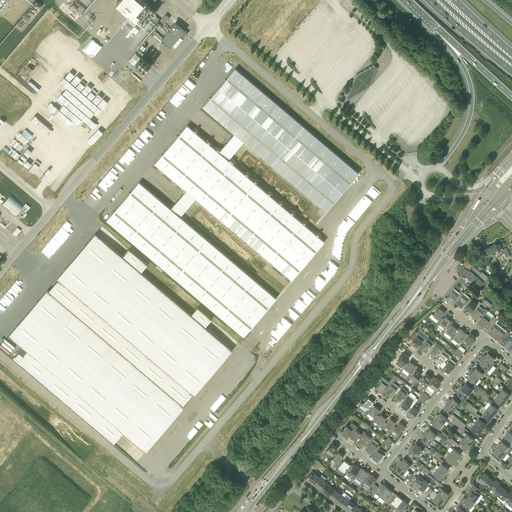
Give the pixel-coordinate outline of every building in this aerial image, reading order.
[(144,0),(116,0),(145,24),(156,10),(144,0)] [(169,18),(166,14),(159,22),(163,25),(169,18)] [(162,39),(165,41),(171,47),(180,36),(183,39),(188,33),(175,23),(162,39)] [(170,48),(166,52),(170,56),(174,52),(170,48)] [(134,52),(130,61),(136,64),(138,59),(139,59),(141,55),(134,52)] [(359,93),(367,88),(371,84),(377,67),(374,64),(358,74),(355,77),(351,86),(346,99),(359,93)] [(244,336),(276,298),(180,217),(196,198),(292,280),(324,241),(310,230),(228,160),(244,142),(326,211),(359,173),(235,68),(203,106),(235,134),(219,152),(187,125),(155,163),(187,190),(171,209),(139,182),(107,220),(244,336)] [(80,94),(77,99),(97,115),(100,111),(80,94)] [(72,106),(68,110),(87,126),(90,122),(72,106)] [(54,136),(67,146),(71,142),(58,131),(54,136)] [(84,155),(97,140),(92,136),(80,151),(84,155)] [(74,159),(67,167),(71,171),(79,163),(74,159)] [(50,187),(55,191),(63,182),(58,178),(50,187)] [(15,216),(23,206),(10,195),(2,204),(15,216)] [(4,215),(0,219),(0,225),(4,229),(11,221),(4,215)] [(16,236),(21,230),(18,227),(12,232),(16,236)] [(205,327),(211,319),(198,307),(191,315),(141,273),(148,265),(129,249),(123,257),(95,234),(57,278),(58,280),(194,395),(232,350),(205,327)] [(496,243),(490,246),(496,258),(502,255),(501,254),(504,253),(506,257),(510,255),(506,247),(500,250),(496,243)] [(484,249),(487,255),(488,258),(494,255),(496,258),(490,246),(484,249)] [(463,263),(463,264),(483,281),(487,284),(490,280),(487,277),(481,271),(481,272),(472,265),(473,264),(467,259),(463,263)] [(479,287),(483,281),(463,264),(457,271),(462,275),(460,278),(461,278),(469,286),(475,290),(478,287),(479,287)] [(467,288),(469,286),(461,278),(459,281),(467,288)] [(13,358),(113,444),(123,432),(146,452),(184,407),(183,406),(49,291),(47,290),(9,335),(23,347),(13,358)] [(455,299),(458,300),(463,293),(461,291),(458,296),(452,291),(446,298),(452,303),(455,299)] [(467,305),(471,299),(469,297),(467,300),(461,296),(464,293),(463,293),(458,300),(456,303),(462,307),(465,303),(467,305)] [(473,308),(476,310),(481,303),(479,301),(477,304),(471,300),(472,299),(471,299),(467,305),(465,307),(471,311),(473,308)] [(482,303),(481,303),(476,310),(472,315),(477,320),(480,317),(482,318),(486,313),(484,311),(483,312),(477,308),(482,303)] [(439,319),(437,322),(439,324),(439,323),(443,318),(441,317),(444,312),(439,308),(433,315),(439,319)] [(487,324),(489,325),(495,318),(493,316),(492,317),(486,313),(482,318),(478,323),(483,328),(487,324)] [(442,332),(444,334),(446,332),(450,327),(447,325),(451,321),(445,316),(443,318),(439,323),(445,328),(442,332)] [(488,332),(493,336),(499,329),(493,325),(498,319),(495,318),(489,325),(491,327),(488,332)] [(450,327),(446,332),(451,336),(450,338),(452,339),(453,339),(457,334),(455,332),(457,329),(451,325),(450,327)] [(462,344),(465,340),(466,338),(464,336),(467,333),(461,329),(457,334),(453,339),(459,343),(460,342),(462,344)] [(504,338),(509,332),(507,330),(504,333),(499,329),(493,336),(499,341),(502,336),(504,338)] [(422,345),(427,339),(425,338),(424,338),(419,333),(417,332),(411,339),(413,341),(411,343),(417,347),(420,343),(422,345)] [(503,344),(509,349),(511,344),(511,339),(509,337),(511,334),(509,332),(504,338),(507,340),(503,344)] [(465,340),(470,345),(476,337),(470,333),(466,338),(465,340)] [(430,348),(432,349),(436,344),(436,343),(434,342),(432,344),(426,340),(427,339),(422,345),(421,347),(426,352),(430,348)] [(441,349),(436,344),(432,349),(430,351),(436,356),(438,353),(440,355),(445,349),(442,347),(441,349)] [(445,349),(440,355),(436,360),(442,364),(444,361),(446,363),(450,358),(451,357),(449,355),(448,357),(442,353),(445,349)] [(484,354),(482,356),(493,365),(495,363),(492,361),(495,358),(488,352),(486,355),(484,354)] [(404,369),(408,363),(406,361),(409,357),(404,353),(398,360),(403,364),(401,367),(404,369)] [(482,364),(480,367),(487,373),(493,365),(482,356),(480,359),(482,360),(479,362),(482,364)] [(448,372),(454,365),(456,362),(450,358),(446,363),(442,368),(448,372)] [(410,377),(410,376),(414,371),(412,369),(415,365),(410,361),(408,363),(404,369),(402,371),(410,377)] [(480,367),(478,369),(476,367),(474,370),(472,369),(470,371),(479,378),(483,373),(484,374),(486,372),(487,373),(480,367)] [(413,389),(418,383),(422,378),(420,376),(422,374),(416,369),(414,371),(410,376),(416,381),(415,382),(414,381),(410,386),(413,389)] [(476,388),(478,389),(480,387),(475,383),(479,378),(470,371),(468,374),(470,375),(468,377),(470,379),(468,382),(476,388)] [(421,395),(429,385),(431,382),(429,381),(431,378),(425,373),(422,378),(418,383),(423,387),(419,393),(421,395)] [(431,382),(429,385),(435,389),(441,382),(435,377),(431,382)] [(385,388),(387,390),(393,382),(391,380),(389,382),(386,380),(385,383),(381,380),(376,388),(381,392),(385,388)] [(393,382),(387,390),(385,392),(391,396),(394,392),(397,394),(401,388),(399,386),(393,382)] [(473,389),(474,390),(476,392),(478,389),(476,388),(468,382),(466,384),(465,383),(463,386),(462,385),(460,387),(469,394),(473,389)] [(403,398),(405,399),(408,395),(409,394),(407,392),(407,391),(402,387),(401,388),(397,394),(395,396),(400,401),(403,398)] [(463,402),(465,399),(469,394),(460,387),(458,390),(459,391),(457,393),(458,394),(457,397),(463,402)] [(502,388),(498,394),(507,400),(509,398),(508,397),(510,394),(502,388)] [(217,405),(217,406),(218,407),(227,395),(223,392),(215,403),(217,405)] [(505,403),(507,400),(498,394),(494,399),(502,404),(504,402),(505,403)] [(409,406),(411,408),(413,405),(418,399),(415,397),(414,399),(408,395),(405,399),(401,404),(407,409),(409,406)] [(368,414),(369,413),(373,407),(371,406),(374,402),(368,397),(363,404),(368,409),(366,412),(368,414)] [(449,399),(447,401),(455,408),(459,403),(461,404),(463,402),(457,397),(455,399),(452,397),(450,400),(449,399)] [(444,407),(445,408),(443,411),(449,416),(451,413),(455,408),(447,401),(445,404),(446,405),(444,407)] [(471,408),(466,404),(463,402),(461,404),(469,411),(471,408)] [(491,403),(487,409),(495,415),(497,413),(496,412),(498,409),(491,403)] [(369,413),(374,417),(372,420),(375,422),(375,421),(379,416),(377,414),(380,410),(374,405),(373,407),(369,413)] [(413,405),(411,408),(407,413),(413,417),(418,410),(413,405)] [(493,418),(495,415),(487,409),(483,414),(481,416),(487,421),(489,419),(490,419),(492,417),(493,418)] [(437,414),(435,416),(444,423),(448,418),(449,416),(443,411),(441,413),(440,412),(438,415),(437,414)] [(375,421),(381,425),(380,427),(382,428),(383,428),(382,428),(386,423),(384,421),(386,418),(381,414),(379,416),(375,421)] [(444,423),(435,416),(433,419),(434,420),(432,422),(435,424),(433,427),(437,431),(439,428),(440,428),(444,423)] [(382,428),(383,428),(388,432),(389,431),(391,433),(392,432),(394,429),(396,427),(394,425),(396,422),(390,418),(386,423),(382,428)] [(479,418),(475,424),(483,430),(485,428),(484,427),(486,424),(479,418)] [(349,434),(351,435),(356,429),(358,427),(352,422),(348,427),(346,425),(341,432),(346,437),(349,434)] [(400,422),(396,427),(394,429),(392,432),(392,433),(393,434),(394,435),(396,434),(397,432),(400,434),(405,427),(400,422)] [(483,430),(475,424),(471,429),(478,434),(480,432),(481,433),(483,430)] [(442,435),(441,434),(437,431),(433,427),(431,430),(429,429),(427,431),(426,430),(424,433),(433,440),(437,435),(440,437),(442,435)] [(360,436),(362,437),(365,433),(366,433),(364,431),(361,434),(356,429),(351,435),(350,436),(356,441),(360,436)] [(370,444),(371,442),(374,438),(372,436),(371,438),(365,433),(362,437),(360,441),(365,445),(367,442),(370,444)] [(429,445),(433,440),(424,433),(422,435),(423,436),(421,439),(429,445)] [(467,433),(463,438),(471,445),(473,443),(472,442),(474,439),(467,433)] [(463,438),(459,443),(460,445),(466,450),(468,447),(469,448),(471,445),(463,438)] [(510,447),(502,441),(498,446),(507,453),(508,454),(511,449),(511,448),(511,444),(511,445),(510,447)] [(374,450),(376,452),(381,446),(378,445),(377,446),(371,442),(370,444),(366,449),(371,453),(374,450)] [(332,460),(332,459),(336,454),(334,452),(337,448),(332,443),(326,450),(330,453),(330,454),(332,455),(330,458),(332,460)] [(413,444),(410,447),(419,454),(423,449),(416,443),(414,445),(413,444)] [(381,446),(376,452),(372,457),(378,461),(383,454),(381,452),(382,451),(379,448),(381,446)] [(507,453),(498,446),(493,451),(501,457),(503,459),(507,453)] [(409,458),(420,467),(422,465),(418,461),(422,456),(419,454),(410,447),(409,449),(410,450),(408,453),(411,455),(409,458)] [(461,453),(453,448),(449,453),(458,460),(460,457),(459,456),(461,453)] [(338,452),(336,454),(332,459),(338,463),(336,465),(338,467),(343,462),(340,460),(344,456),(338,452)] [(449,453),(445,458),(453,464),(455,461),(456,462),(458,460),(449,453)] [(418,470),(420,467),(409,458),(407,461),(404,458),(402,461),(400,460),(398,462),(407,469),(411,464),(413,466),(418,470)] [(346,474),(348,471),(350,469),(348,467),(350,464),(344,460),(343,462),(338,467),(344,472),(343,473),(346,474)] [(403,474),(407,469),(398,462),(396,465),(398,466),(396,469),(403,474)] [(435,466),(437,468),(446,475),(448,472),(446,471),(449,469),(441,463),(439,466),(437,464),(435,466)] [(350,469),(348,471),(354,475),(353,477),(355,479),(358,475),(360,473),(357,471),(359,468),(354,464),(350,469)] [(371,474),(369,477),(366,476),(369,472),(363,468),(360,473),(358,475),(363,479),(361,482),(363,484),(364,484),(371,474)] [(446,475),(437,468),(433,473),(440,479),(443,476),(444,477),(446,475)] [(312,471),(305,479),(310,484),(312,482),(314,484),(320,477),(312,471)] [(483,484),(489,476),(484,472),(478,479),(483,484)] [(371,490),(376,485),(373,483),(377,479),(371,474),(364,484),(369,488),(365,493),(368,495),(371,490)] [(414,486),(417,488),(424,479),(418,475),(417,477),(414,475),(411,480),(413,482),(415,484),(414,486)] [(483,484),(491,490),(498,481),(492,477),(491,478),(489,476),(483,484)] [(320,491),(327,483),(320,477),(314,484),(316,486),(315,487),(320,491)] [(423,490),(429,483),(424,479),(417,488),(419,490),(420,488),(423,490)] [(493,491),(498,496),(504,488),(501,486),(503,485),(498,481),(491,490),(493,491)] [(378,486),(376,485),(371,490),(373,492),(374,491),(380,496),(387,487),(381,482),(378,486)] [(327,483),(320,491),(326,495),(327,494),(329,496),(335,489),(327,483)] [(384,501),(387,503),(395,493),(387,487),(380,496),(385,500),(384,501)] [(481,494),(477,491),(472,487),(470,490),(471,491),(468,496),(475,501),(481,494)] [(437,493),(446,500),(448,498),(446,497),(449,494),(441,488),(437,493)] [(503,500),(504,500),(506,501),(511,493),(511,492),(507,489),(506,490),(504,488),(498,496),(503,500)] [(330,499),(335,503),(342,494),(335,489),(329,496),(331,498),(330,499)] [(395,508),(395,509),(402,499),(395,493),(387,503),(389,505),(391,502),(397,506),(395,508)] [(446,500),(437,493),(433,498),(441,504),(443,502),(444,503),(446,500)] [(342,506),(344,507),(350,500),(342,494),(335,503),(340,507),(342,506)] [(469,509),(475,501),(468,496),(466,498),(464,497),(460,502),(469,509)] [(404,511),(407,510),(405,508),(408,503),(402,499),(395,509),(399,511),(404,511)] [(346,511),(352,511),(357,506),(350,500),(344,507),(347,509),(345,511),(346,511)] [(459,506),(456,511),(457,511),(466,511),(469,509),(460,502),(458,505),(459,506)]
